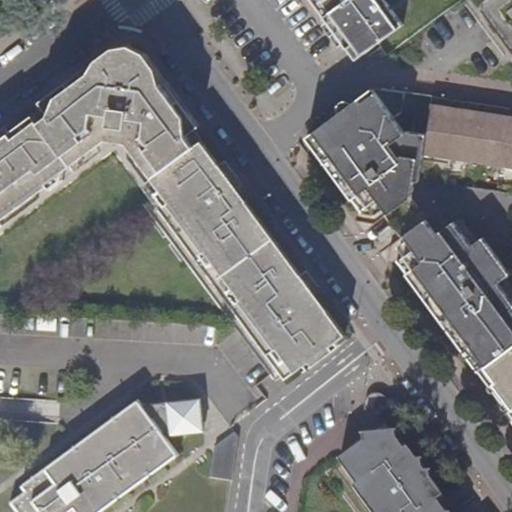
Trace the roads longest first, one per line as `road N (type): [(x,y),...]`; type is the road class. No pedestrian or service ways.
road 1 (residential): [(390,337),(142,0)]
road 2 (residential): [(251,511),(260,441),(390,337)]
road 3 (residential): [(511,499),(390,337)]
road 4 (residential): [(118,0),(0,89)]
